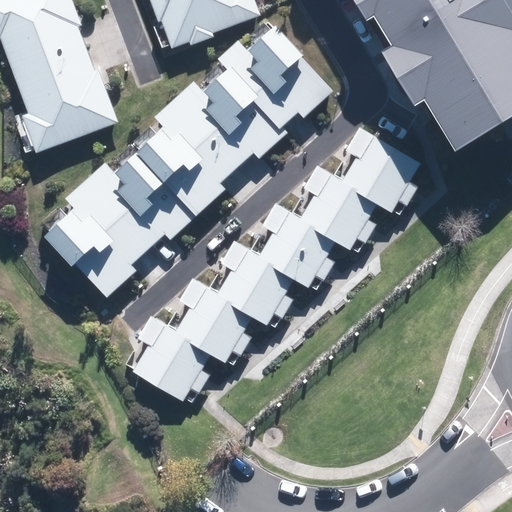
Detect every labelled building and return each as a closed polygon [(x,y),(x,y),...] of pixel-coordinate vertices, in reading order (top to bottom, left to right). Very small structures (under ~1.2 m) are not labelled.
[(117,125),(70,0),(0,0),(0,71),(31,156),(117,125)] [(151,0),(170,51),(260,18),(253,0),(151,0)] [(511,0),(373,0),(452,131),(511,95),(511,49),(499,27),(511,19),(511,0)] [(106,300),(333,92),(263,17),(36,225),(106,300)] [(119,369),(180,405),(208,357),(223,366),(250,320),(265,329),(293,281),(308,290),(334,245),(349,254),(377,207),(392,216),(421,166),(369,136),(341,183),(326,174),(299,220),(282,210),(256,255),(242,248),(215,294),(201,286),(174,333),(149,318),(119,369)]
